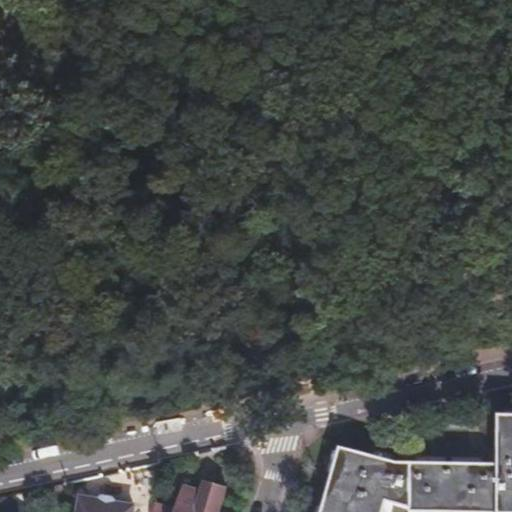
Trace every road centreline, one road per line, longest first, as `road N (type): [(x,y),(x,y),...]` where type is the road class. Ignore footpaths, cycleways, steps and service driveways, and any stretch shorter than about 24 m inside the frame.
road 1 (residential): [(279,421),(0,481)]
road 2 (residential): [(511,371),(279,421)]
